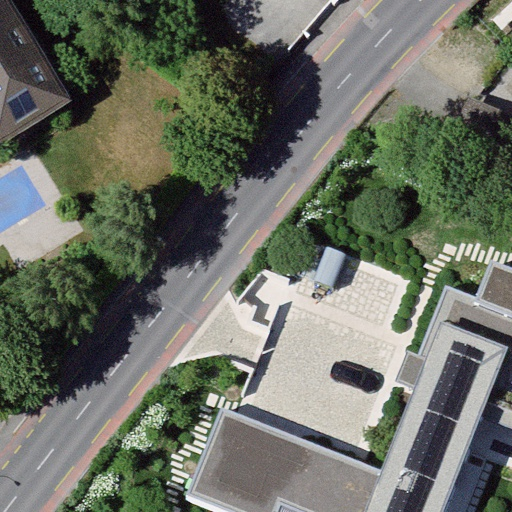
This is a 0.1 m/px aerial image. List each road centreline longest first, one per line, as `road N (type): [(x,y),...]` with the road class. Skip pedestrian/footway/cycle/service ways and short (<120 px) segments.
road 1 (tertiary): [(5,511),(310,121),(422,0)]
road 2 (unknown): [(197,263),(93,105)]
